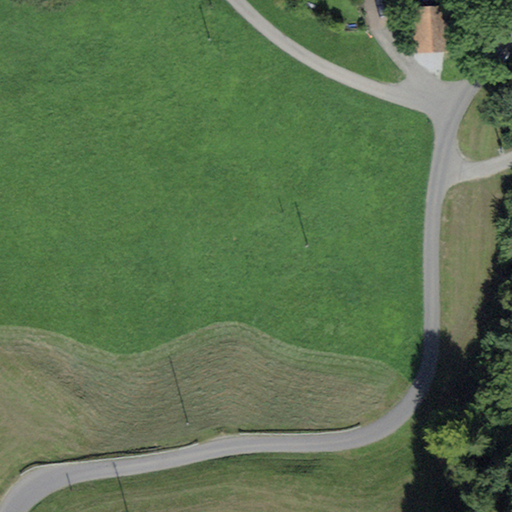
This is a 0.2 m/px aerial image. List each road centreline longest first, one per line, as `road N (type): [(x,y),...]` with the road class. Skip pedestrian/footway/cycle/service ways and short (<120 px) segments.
road 1 (unclassified): [(511,42),(452,112),(435,207),(425,380),(403,426),(69,478),(35,486),(13,511)]
road 2 (track): [(233,0),(303,60),(452,112)]
road 3 (track): [(373,4),(383,36),(452,112)]
